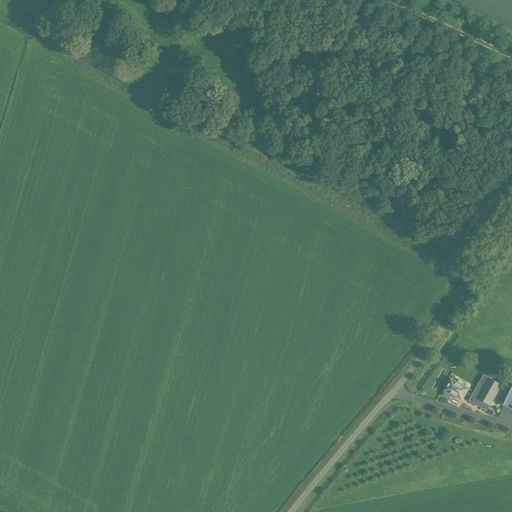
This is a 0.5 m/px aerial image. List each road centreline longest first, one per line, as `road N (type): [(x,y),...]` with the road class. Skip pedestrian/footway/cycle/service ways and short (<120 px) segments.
road 1 (unclassified): [(291,511),(434,341),(493,251)]
road 2 (track): [(511,58),(386,0)]
